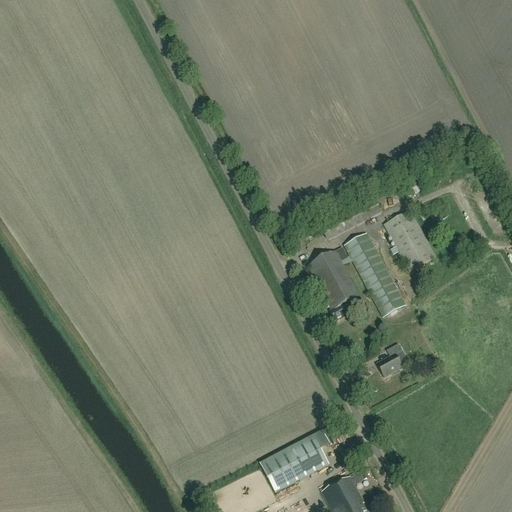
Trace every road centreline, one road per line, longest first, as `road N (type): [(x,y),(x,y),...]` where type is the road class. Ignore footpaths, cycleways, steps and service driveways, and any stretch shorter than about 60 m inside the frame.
road 1 (unclassified): [(409,511),(138,0)]
road 2 (track): [(0,306),(137,511)]
